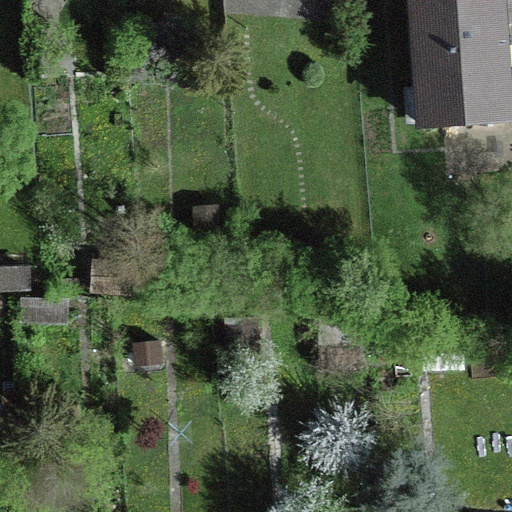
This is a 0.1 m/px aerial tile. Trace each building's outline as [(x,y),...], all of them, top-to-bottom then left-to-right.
[(419,138),(511,131),(511,69),(507,0),(409,0),(416,91),(402,92),(405,127),(418,126),(419,138)] [(321,264),(320,231),(295,233),(296,265),(321,264)] [(88,293),(134,296),(135,269),(89,266),(88,293)] [(0,292),(23,293),(23,274),(0,273),(0,292)] [(20,324),(61,325),(61,302),(20,302),(20,324)] [(224,343),(257,344),(257,319),(225,318),(224,343)] [(318,349),(350,349),(351,325),(319,324),(318,349)]
